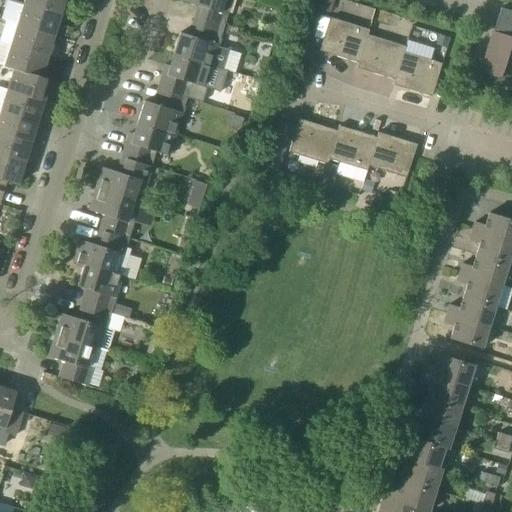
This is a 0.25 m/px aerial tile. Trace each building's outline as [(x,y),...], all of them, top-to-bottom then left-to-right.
[(64,0),(24,0),(23,4),(60,15),(64,0)] [(182,0),(182,1),(199,6),(195,21),(223,30),(228,13),(231,0),(182,0)] [(316,0),(314,9),(331,14),(335,0),(316,0)] [(53,36),(60,15),(23,4),(17,25),(53,36)] [(511,11),(500,8),(475,88),(511,99),(511,11)] [(358,63),(367,35),(366,35),(368,30),(330,18),(319,51),(357,63),(358,63)] [(217,47),(223,30),(195,21),(190,36),(180,32),(173,54),(211,66),(223,69),(228,51),(217,47)] [(47,57),(53,36),(17,25),(10,45),(47,57)] [(433,34),(428,49),(443,54),(448,39),(433,34)] [(394,80),(403,51),(402,51),(404,47),(367,35),(358,63),(357,63),(356,68),(394,80)] [(47,57),(10,45),(3,67),(12,69),(40,78),(41,77),(47,57)] [(431,97),(441,63),(403,51),(394,80),(392,85),(431,97)] [(157,89),(187,98),(191,83),(205,87),(211,66),(173,54),(167,74),(162,73),(160,81),(157,89)] [(40,78),(12,69),(6,89),(43,101),(50,79),(41,77),(40,78)] [(43,101),(6,89),(0,110),(0,111),(37,122),(43,101)] [(175,135),(187,98),(157,89),(159,90),(154,104),(144,101),(137,122),(175,135)] [(0,133),(30,143),(37,122),(0,111),(0,133)] [(337,131),(336,131),(298,119),(288,152),(326,164),(327,159),(328,159),(337,131)] [(126,141),(124,150),(121,158),(151,167),(156,152),(169,156),(175,135),(137,122),(131,143),(126,141)] [(376,137),(338,126),(336,131),(337,131),(328,159),(365,170),(367,165),(376,137)] [(406,177),(416,144),(377,132),(376,137),(367,165),(406,177)] [(30,143),(0,133),(0,155),(24,163),(30,143)] [(272,144),(265,166),(279,170),(286,148),(272,144)] [(17,184),(24,163),(0,155),(0,191),(3,192),(7,181),(17,184)] [(146,183),(151,167),(121,158),(123,158),(119,172),(101,167),(95,189),(133,201),(140,181),(146,183)] [(127,220),(133,201),(95,189),(88,210),(105,215),(101,230),(128,239),(134,222),(127,220)] [(472,231),(511,243),(511,220),(488,213),(485,225),(474,222),(472,231)] [(126,247),(128,239),(101,230),(96,245),(79,240),(72,262),(83,265),(110,274),(111,272),(122,276),(130,248),(126,247)] [(507,265),(511,248),(511,243),(472,231),(469,240),(479,243),(475,255),(507,265)] [(500,285),(507,265),(475,255),(472,266),(462,263),(459,272),(500,285)] [(114,304),(122,276),(111,272),(110,274),(83,265),(77,286),(87,289),(83,304),(111,313),(114,304)] [(494,306),(500,285),(459,272),(456,281),(466,285),(463,296),(494,306)] [(488,326),(494,306),(463,296),(459,307),(449,304),(446,313),(488,326)] [(106,329),(109,319),(111,313),(83,304),(78,319),(61,313),(54,336),(93,348),(106,352),(113,331),(106,329)] [(129,309),(114,304),(111,313),(123,317),(126,318),(129,309)] [(481,348),(488,326),(446,313),(443,323),(453,326),(450,338),(481,348)] [(87,367),(93,348),(54,336),(48,356),(65,362),(61,376),(59,375),(59,377),(88,386),(93,368),(87,367)] [(467,387),(467,386),(473,365),(438,354),(435,366),(424,363),(421,372),(467,387)] [(460,408),(467,387),(421,372),(419,382),(429,385),(425,397),(460,408)] [(0,386),(0,427),(4,428),(3,432),(15,436),(22,412),(11,408),(16,392),(0,386)] [(454,427),(460,408),(425,397),(422,407),(411,404),(409,413),(454,427)] [(447,449),(454,427),(409,413),(406,423),(416,426),(413,437),(412,438),(444,447),(443,448),(447,449)] [(495,440),(509,445),(511,437),(498,432),(495,440)] [(412,438),(413,437),(409,436),(405,448),(395,445),(392,454),(437,468),(437,467),(443,448),(444,447),(412,438)] [(507,453),(509,445),(495,440),(493,449),(507,453)] [(441,468),(437,467),(437,468),(392,454),(389,463),(403,468),(400,479),(434,490),(441,468)] [(497,486),(499,478),(499,477),(485,473),(483,481),(497,486)] [(434,492),(434,490),(400,479),(396,490),(386,487),(382,499),(421,511),(429,511),(435,493),(434,492)] [(494,494),(486,491),(482,505),(490,507),(494,494)] [(421,511),(382,499),(378,511),(421,511)]
